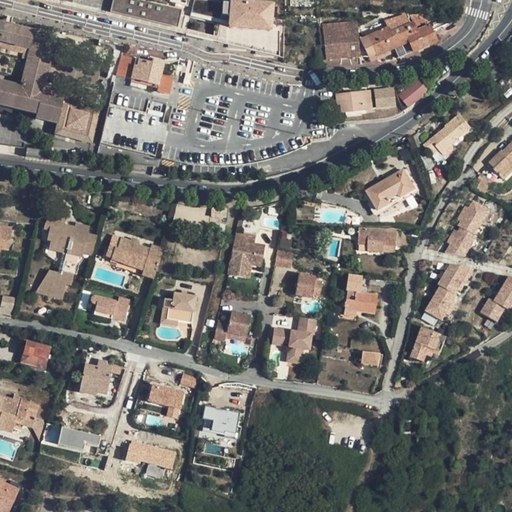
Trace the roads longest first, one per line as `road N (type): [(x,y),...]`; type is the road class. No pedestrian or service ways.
road 1 (tertiary): [(511,19),(387,135),(288,182),(214,190),(0,164)]
road 2 (residential): [(481,0),(465,35),(431,59),(344,75),(208,57),(0,2)]
road 3 (residential): [(386,401),(0,323)]
road 4 (residential): [(386,401),(423,228),(511,105)]
road 5 (residential): [(511,328),(386,401)]
